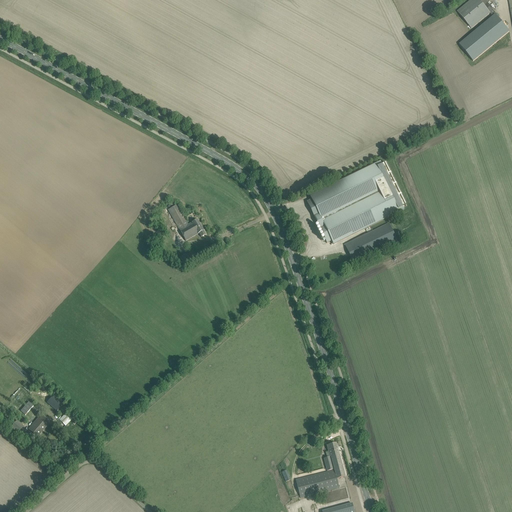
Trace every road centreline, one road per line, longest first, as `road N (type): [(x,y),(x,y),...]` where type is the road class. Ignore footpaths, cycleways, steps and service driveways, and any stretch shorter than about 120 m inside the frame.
road 1 (secondary): [(374,511),(283,235),(250,180),(0,38)]
road 2 (unclassified): [(27,511),(90,460),(149,511)]
